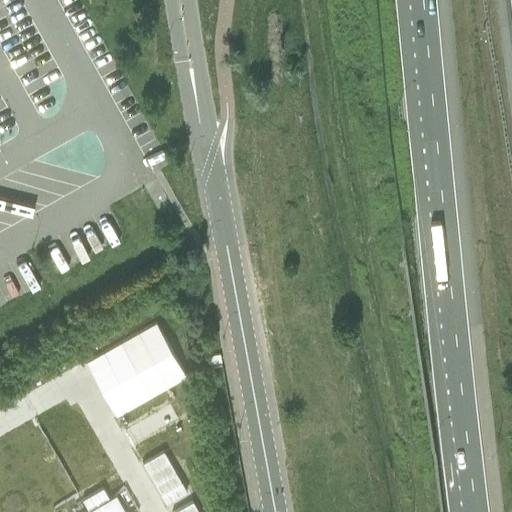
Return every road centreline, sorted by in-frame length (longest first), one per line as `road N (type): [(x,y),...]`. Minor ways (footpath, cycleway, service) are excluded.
road 1 (trunk): [(423,0),(474,511)]
road 2 (unclassified): [(274,511),(211,161)]
